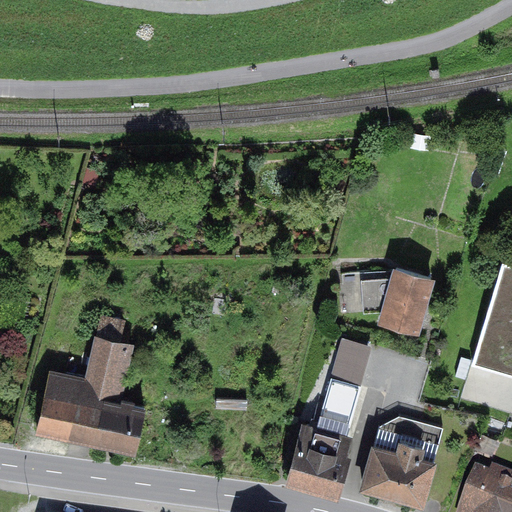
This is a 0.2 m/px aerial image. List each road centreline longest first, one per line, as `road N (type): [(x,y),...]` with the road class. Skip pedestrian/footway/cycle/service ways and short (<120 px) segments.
road 1 (primary): [(0,465),(324,511)]
road 2 (track): [(264,0),(213,8),(130,0)]
